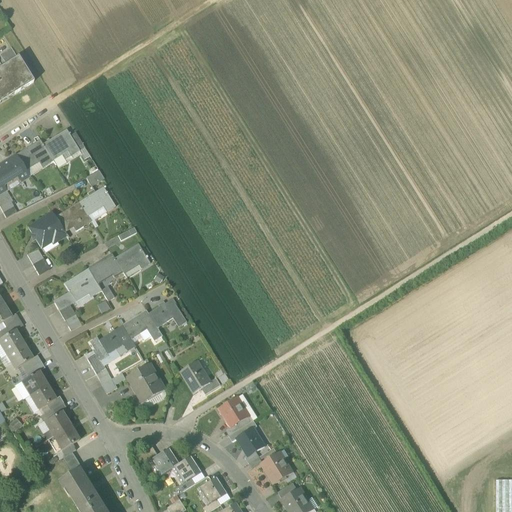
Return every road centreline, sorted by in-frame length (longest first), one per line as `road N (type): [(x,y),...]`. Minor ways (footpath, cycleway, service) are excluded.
road 1 (track): [(175,435),(191,416),(511,214)]
road 2 (residential): [(0,247),(111,443)]
road 3 (track): [(214,0),(51,101)]
road 4 (residential): [(262,511),(203,444),(164,433),(111,443)]
